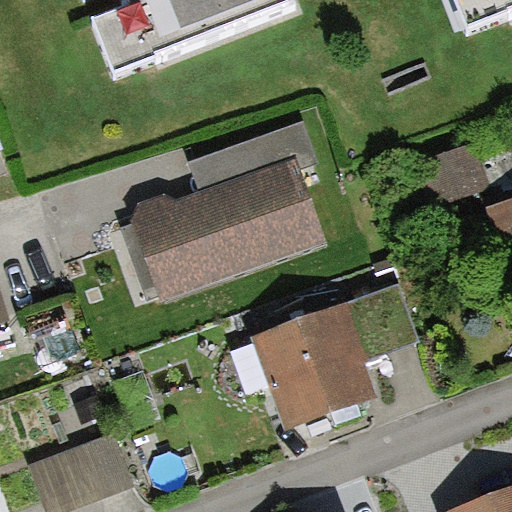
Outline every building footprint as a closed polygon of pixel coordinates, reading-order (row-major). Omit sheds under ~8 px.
[(293,0),(74,0),(107,84),(298,11),(293,0)] [(511,0),(444,0),(457,34),(511,12),(511,0)] [(197,191),(118,216),(145,299),(315,244),(294,177),(315,171),(300,127),(188,163),(197,191)] [(462,151),(407,168),(421,212),(476,196),(462,151)] [(511,197),(482,207),(506,276),(511,274),(511,197)] [(411,341),(391,286),(248,337),(281,429),(370,397),(357,360),(411,341)] [(103,438),(27,470),(45,511),(67,511),(124,488),(103,438)] [(511,511),(511,499),(479,511),(511,511)]
